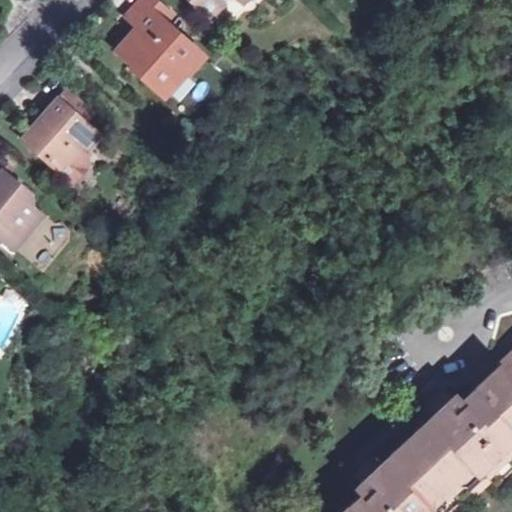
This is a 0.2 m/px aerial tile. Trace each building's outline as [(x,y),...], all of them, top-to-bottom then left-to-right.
[(116,51),(157,87),(178,64),(182,68),(196,51),(163,22),(170,14),(153,0),(138,0),(124,16),(139,29),(132,37),(129,35),(116,51)] [(192,0),(209,15),(221,0),(239,0),(240,0),(192,0)] [(84,120),(91,112),(66,89),(23,138),(59,168),(81,144),(87,150),(100,135),(84,120)] [(13,228),(22,235),(39,214),(31,208),(29,192),(7,174),(3,171),(8,165),(0,159),(0,237),(3,240),(13,228)] [(11,169),(8,165),(3,171),(7,174),(11,169)] [(12,248),(22,235),(13,228),(3,240),(12,248)] [(511,345),(458,395),(452,389),(448,393),(441,401),(448,408),(439,417),(431,409),(376,461),(381,467),(370,477),(364,472),(358,478),(354,481),(360,488),(333,511),(427,511),(511,433),(511,345)] [(441,401),(448,393),(442,387),(425,403),(431,409),(439,417),(448,408),(441,401)] [(381,467),(376,461),(370,455),(352,471),(358,478),(364,472),(370,477),(381,467)]
